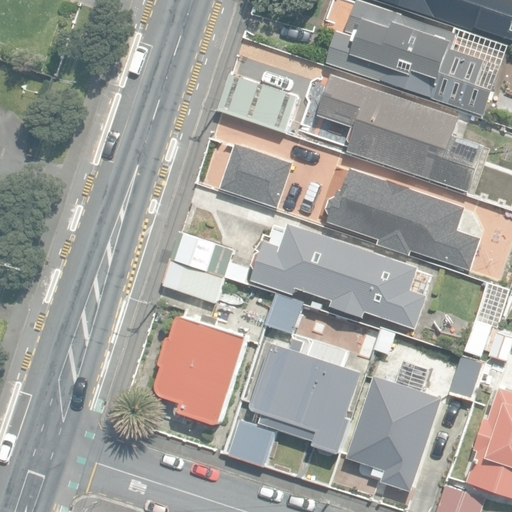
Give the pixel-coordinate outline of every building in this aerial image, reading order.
[(330,63),(486,116),(503,66),(454,49),(460,33),(361,0),(360,0),(350,30),(360,34),(359,37),(341,31),(330,63)] [(384,0),(459,25),(468,0),(384,0)] [(470,28),(498,38),(505,16),(478,6),(470,28)] [(349,152),(472,193),(488,144),(481,142),(475,158),(457,152),(462,136),(457,134),(463,116),(335,72),(321,115),(358,127),(349,152)] [(220,110),(287,133),(299,98),(232,74),(220,110)] [(511,126),(507,125),(503,135),(511,138),(511,126)] [(237,142),(222,187),(280,206),(295,161),(237,142)] [(468,205),(355,167),(347,192),(340,189),(329,221),(381,239),(378,246),(413,257),(414,253),(474,273),(486,238),(460,229),(468,205)] [(0,245),(0,246),(10,214),(0,211),(0,245)] [(421,267),(291,222),(283,245),(267,240),(264,250),(258,252),(254,263),(258,269),(254,281),(294,294),(297,287),(335,300),(333,305),(366,317),(368,312),(417,328),(429,295),(426,294),(432,276),(419,272),(421,267)] [(173,259),(227,277),(236,249),(182,231),(173,259)] [(165,284),(218,302),(227,277),(173,259),(164,284),(165,284)] [(268,324),(295,333),(306,301),(279,292),(268,324)] [(218,423),(219,423),(220,423),(221,423),(221,422),(222,422),(223,422),(250,336),(186,316),(185,316),(183,316),(183,317),(182,317),(182,318),(181,318),(181,319),(181,320),(180,321),(175,338),(172,337),(164,363),(167,364),(161,382),(161,383),(161,384),(161,385),(161,386),(161,387),(161,388),(161,389),(162,390),(162,391),(163,392),(163,393),(164,393),(164,394),(165,394),(165,395),(166,395),(167,396),(186,402),(183,412),(216,422),(216,423),(217,423),(218,423)] [(467,351),(483,356),(494,326),(478,320),(467,351)] [(376,349),(390,354),(397,332),(383,327),(376,349)] [(511,332),(500,329),(492,357),(509,362),(511,350),(511,332)] [(324,452),(334,455),(338,452),(343,454),(356,417),(352,416),(357,400),(356,399),(366,372),(347,365),(351,352),(314,340),(312,344),(297,338),(293,348),(277,343),(257,403),(257,406),(258,409),(259,411),(266,413),(264,422),(318,440),(317,444),(321,445),(324,452)] [(452,393),(474,400),(487,362),(464,355),(452,393)] [(384,479),(416,489),(445,397),(424,391),(432,368),(406,360),(399,381),(378,375),(352,457),(377,465),(374,474),(385,477),(384,479)] [(511,390),(502,387),(501,390),(498,389),(493,404),(495,405),(491,419),(488,417),(478,448),(482,450),(471,481),(477,483),(480,490),(497,495),(504,492),(511,494),(511,390)] [(230,455),(268,466),(279,430),(243,420),(241,419),(230,455)] [(440,511),(482,511),(487,498),(449,485),(440,511)]
